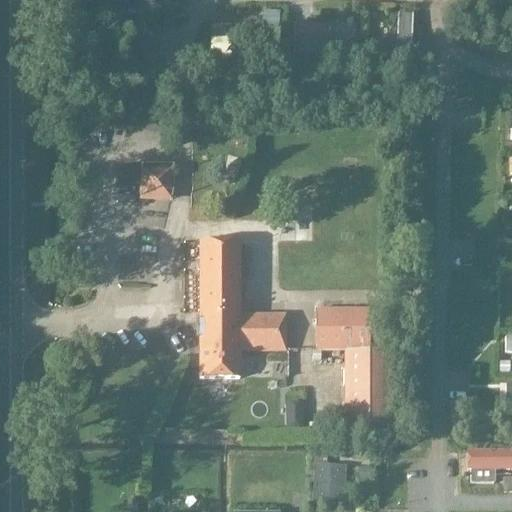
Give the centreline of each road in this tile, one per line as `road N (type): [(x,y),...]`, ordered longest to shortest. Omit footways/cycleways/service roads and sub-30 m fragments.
road 1 (primary): [(9,511),(8,0)]
road 2 (unknown): [(444,68),(439,511)]
